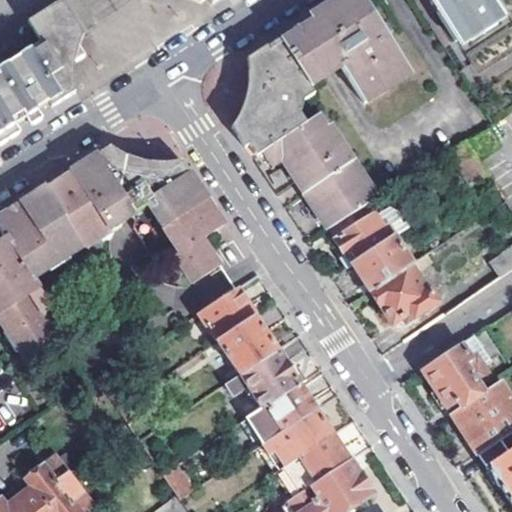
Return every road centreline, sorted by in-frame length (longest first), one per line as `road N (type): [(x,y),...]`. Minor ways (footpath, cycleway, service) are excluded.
road 1 (residential): [(162,77),(449,511)]
road 2 (residential): [(162,77),(0,176)]
road 3 (residential): [(281,0),(162,77)]
